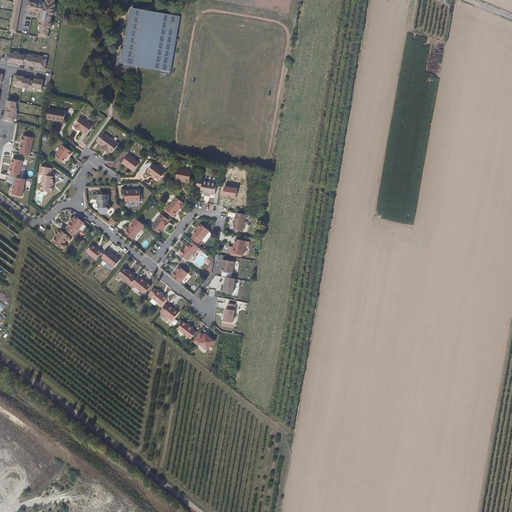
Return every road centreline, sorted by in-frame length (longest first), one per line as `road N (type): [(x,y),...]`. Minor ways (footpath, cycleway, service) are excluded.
road 1 (residential): [(0,199),(33,221),(74,204),(206,310)]
road 2 (track): [(199,511),(0,358)]
